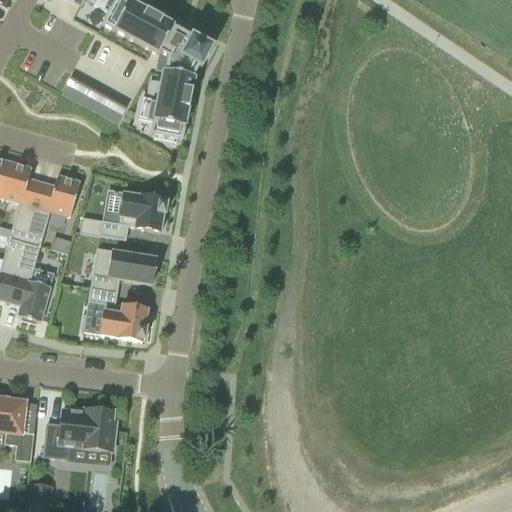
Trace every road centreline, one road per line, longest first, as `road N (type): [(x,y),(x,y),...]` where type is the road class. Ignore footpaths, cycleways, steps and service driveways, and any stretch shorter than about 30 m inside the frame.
road 1 (residential): [(251,0),(203,189),(167,386)]
road 2 (residential): [(0,366),(167,386)]
road 3 (residential): [(167,386),(192,511)]
